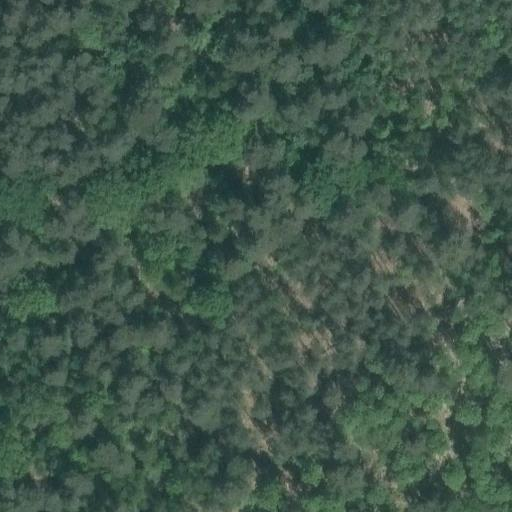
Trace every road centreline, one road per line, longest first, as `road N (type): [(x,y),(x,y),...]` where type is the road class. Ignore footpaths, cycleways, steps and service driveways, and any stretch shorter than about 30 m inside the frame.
road 1 (track): [(0,191),(83,186),(216,100),(333,194),(511,47)]
road 2 (track): [(216,100),(330,0)]
